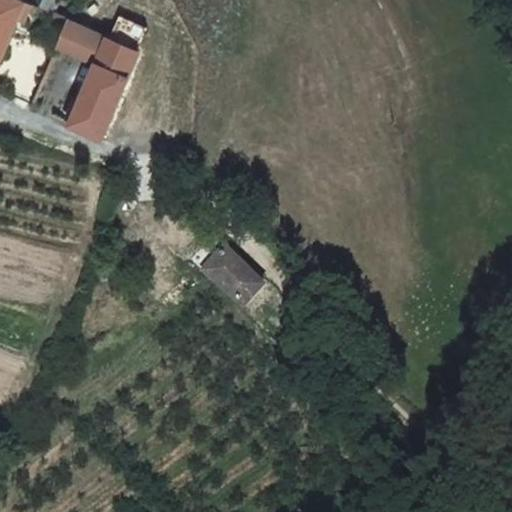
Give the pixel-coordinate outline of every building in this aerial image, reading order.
[(17,0),(0,0),(0,55),(16,17),(23,20),(30,4),(17,0)] [(38,0),(36,7),(49,13),(53,2),(49,0),(38,0)] [(103,36),(64,20),(53,45),(92,63),(93,60),(103,36)] [(134,49),(103,36),(93,60),(92,63),(81,89),(76,102),(67,123),(102,138),(134,49)] [(69,101),(76,102),(81,89),(68,83),(63,97),(69,101)] [(69,101),(60,120),(67,123),(76,102),(69,101)] [(225,253),(206,274),(245,310),(256,299),(263,288),(225,253)]
